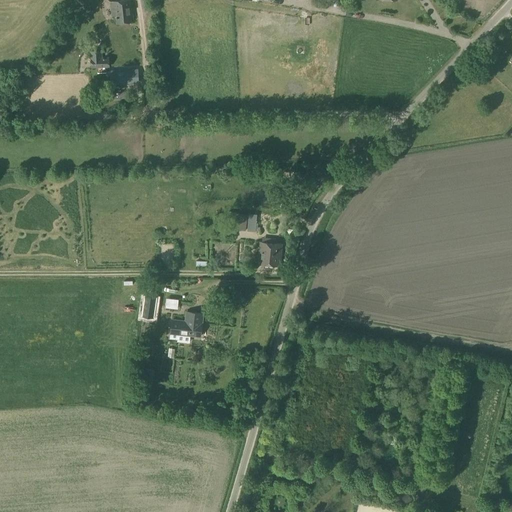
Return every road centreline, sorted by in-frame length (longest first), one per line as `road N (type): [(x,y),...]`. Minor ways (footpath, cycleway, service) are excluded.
road 1 (unclassified): [(229,511),(321,205),(511,1)]
road 2 (track): [(297,271),(0,273)]
